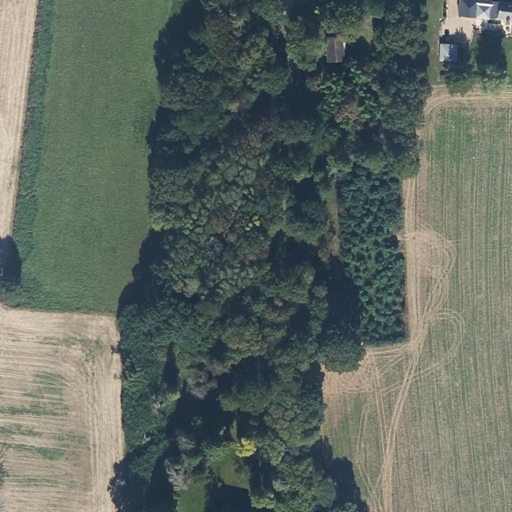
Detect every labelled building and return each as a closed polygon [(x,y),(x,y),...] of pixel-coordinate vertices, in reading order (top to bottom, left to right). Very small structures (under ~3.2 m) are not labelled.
[(476,15),(478,0),(462,0),(460,14),(476,15)] [(488,16),(511,18),(511,1),(503,0),(499,0),(499,1),(494,0),(478,0),(476,15),(488,17),(488,16)] [(323,14),(293,14),(293,27),(322,28),(323,14)] [(344,61),(343,37),(326,38),(327,63),(344,61)] [(455,60),(456,45),(441,44),(440,59),(455,60)]
